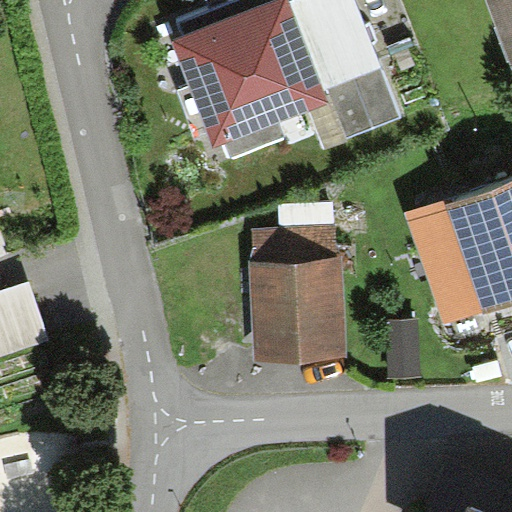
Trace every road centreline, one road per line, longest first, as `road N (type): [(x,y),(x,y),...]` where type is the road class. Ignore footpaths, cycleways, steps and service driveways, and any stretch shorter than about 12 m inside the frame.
road 1 (residential): [(193,444),(141,377),(61,0)]
road 2 (residential): [(193,444),(248,422),(511,408)]
